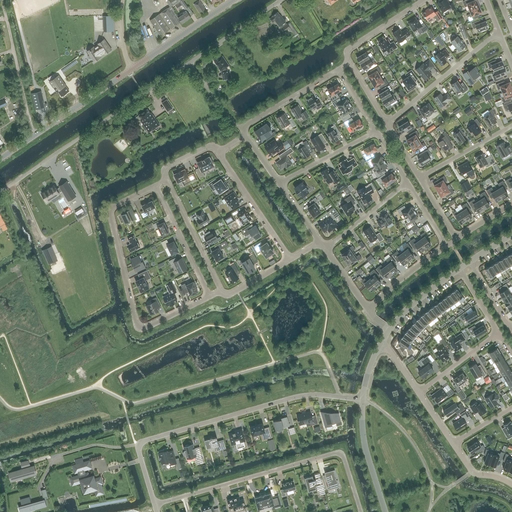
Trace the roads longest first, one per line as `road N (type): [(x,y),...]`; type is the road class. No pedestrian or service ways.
road 1 (residential): [(154,504),(135,444),(296,397),(362,400)]
road 2 (residential): [(154,504),(337,454),(361,511)]
road 3 (residential): [(210,296),(136,326),(110,214),(155,187)]
road 4 (unclassified): [(0,191),(188,63)]
road 5 (secondary): [(0,159),(129,70)]
road 6 (residential): [(385,123),(500,35)]
road 7 (track): [(35,134),(1,0)]
road 8 (residential): [(290,260),(218,152)]
road 9 (secondary): [(129,70),(231,0)]
road 10 (residential): [(221,291),(166,181)]
road 11 (residential): [(155,187),(210,296)]
